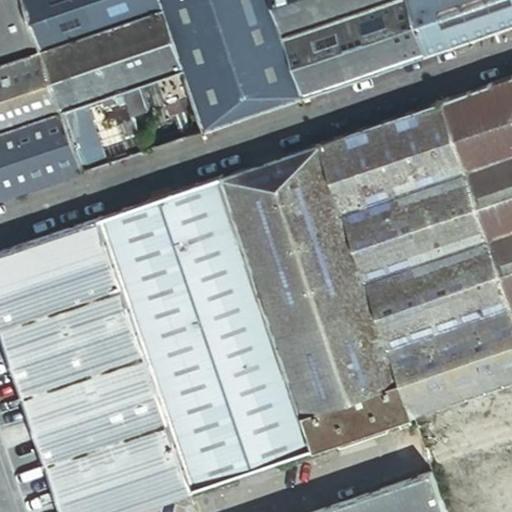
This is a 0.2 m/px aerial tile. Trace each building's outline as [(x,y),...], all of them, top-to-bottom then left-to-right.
[(0,0),(0,64),(46,48),(29,0),(0,0)] [(167,7),(164,0),(29,0),(46,48),(167,7)] [(164,0),(167,7),(188,68),(197,95),(208,128),(308,94),(287,33),(275,0),(164,0)] [(275,0),(287,33),(382,0),(275,0)] [(430,52),(411,0),(382,0),(287,33),(308,94),(430,52)] [(511,24),(511,0),(411,0),(430,52),(511,24)] [(188,68),(167,7),(46,48),(67,109),(92,101),(143,83),(158,78),(188,68)] [(0,132),(67,109),(46,48),(0,64),(0,132)] [(188,68),(158,78),(167,102),(171,104),(197,95),(188,68)] [(511,153),(511,78),(445,101),(468,169),(511,153)] [(129,94),(137,116),(149,111),(152,107),(143,83),(92,101),(93,106),(129,94)] [(88,170),(113,161),(93,106),(92,101),(67,109),(88,170)] [(468,169),(445,101),(323,142),(346,210),(468,169)] [(0,199),(88,170),(67,109),(0,132),(0,199)] [(346,210),(323,142),(225,176),(248,244),(271,312),(293,379),(317,448),(416,414),(392,344),(369,277),(346,210)] [(511,153),(468,169),(490,235),(511,228),(511,153)] [(468,169),(346,210),(369,277),(490,235),(468,169)] [(248,244),(225,176),(101,217),(125,286),(248,244)] [(125,286),(101,217),(0,251),(0,321),(2,328),(125,286)] [(511,228),(490,235),(511,299),(511,228)] [(511,302),(511,299),(490,235),(369,277),(392,344),(511,302)] [(248,244),(125,286),(148,353),(271,312),(248,244)] [(125,286),(2,328),(25,395),(148,353),(125,286)] [(511,302),(392,344),(416,414),(511,381),(511,302)] [(293,379),(271,312),(148,353),(170,420),(293,379)] [(170,420),(148,353),(25,395),(48,462),(170,420)] [(293,379),(170,420),(194,490),(317,448),(293,379)] [(170,420),(48,462),(64,511),(127,511),(194,490),(170,420)] [(448,511),(435,472),(316,511),(448,511)]
